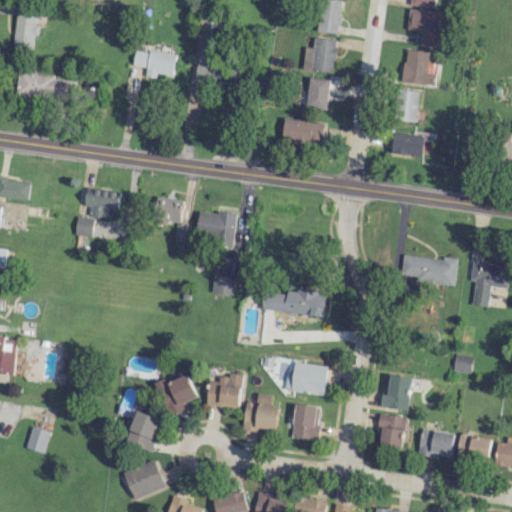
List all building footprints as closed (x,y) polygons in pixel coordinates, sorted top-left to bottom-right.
[(340,1),(329,0),(319,0),(318,32),(338,32),(340,1)] [(34,34),(37,35),(39,10),(17,8),(13,51),(32,53),(34,34)] [(408,29),(421,31),(419,45),(438,47),(442,12),(410,9),(408,29)] [(304,47),(302,69),(333,72),(336,40),(313,37),(312,47),(304,47)] [(135,48),(132,65),(146,67),(145,76),(156,78),(157,73),(173,76),(176,55),(135,48)] [(240,66),(218,63),(220,52),(200,49),(198,59),(192,58),(189,78),(237,85),(240,66)] [(436,63),(427,62),(428,52),(404,49),(400,82),(433,86),(436,63)] [(77,78),(19,72),(16,93),(74,100),(77,78)] [(325,110),(330,80),(310,77),(305,107),(325,110)] [(419,92),(399,89),(395,119),(415,122),(419,92)] [(281,140),(322,145),(325,123),(284,117),(281,140)] [(421,158),(424,136),(395,131),(391,153),(421,158)] [(0,194),(29,198),(31,180),(0,176),(0,194)] [(85,206),(89,206),(88,216),(107,218),(108,209),(117,211),(120,193),(88,188),(85,206)] [(180,222),(182,199),(158,198),(157,221),(180,222)] [(236,214),(199,210),(197,232),(222,236),(221,245),(232,247),(236,214)] [(75,235),(92,236),(93,218),(77,216),(75,235)] [(186,224),(176,222),(173,240),(183,242),(186,224)] [(457,260),(403,255),(401,274),(416,276),(415,281),(454,285),(457,260)] [(508,288),(510,266),(472,262),(470,280),(474,280),(471,305),(488,307),(490,286),(508,288)] [(212,293),(234,295),(235,277),(213,275),(212,293)] [(262,309),(323,316),(325,293),(287,289),(286,293),(264,290),(262,309)] [(0,373),(13,375),(15,337),(0,336),(0,373)] [(452,370),(470,373),(473,356),(455,353),(452,370)] [(324,394),(326,365),(293,362),(293,371),(286,370),(285,391),(324,394)] [(207,405),(239,407),(242,374),(229,373),(229,377),(219,376),(218,382),(209,381),(207,405)] [(167,383),(165,378),(155,382),(168,416),(184,409),(182,403),(198,397),(188,374),(167,383)] [(408,410),(410,388),(419,389),(420,378),(389,375),(387,391),(382,391),(380,407),(408,410)] [(242,430),(257,432),(257,427),(276,429),(278,406),(271,405),(272,394),(257,393),(256,402),(245,401),(242,430)] [(316,406),(295,404),(291,437),(318,440),(319,425),(315,424),(316,406)] [(161,419),(138,410),(126,442),(151,452),(157,437),(154,435),(161,419)] [(379,447),(402,451),(407,417),(379,413),(377,429),(382,430),(379,447)] [(43,453),(49,431),(31,426),(24,447),(43,453)] [(455,433),(422,428),(418,455),(438,458),(438,455),(451,457),(455,433)] [(489,464),(492,438),(459,434),(456,460),(489,464)] [(496,464),(511,466),(511,443),(499,441),(496,464)] [(165,486),(153,459),(122,472),(134,499),(165,486)] [(215,511),(238,511),(248,510),(243,490),(212,498),(215,511)] [(287,511),(289,502),(272,500),(273,494),(257,492),(254,511),(287,511)] [(166,511),(202,511),(203,509),(188,504),(189,499),(172,494),(166,511)] [(325,511),(327,501),(298,497),(295,511),(325,511)] [(350,511),(349,511),(350,505),(335,503),(333,511),(350,511)]
